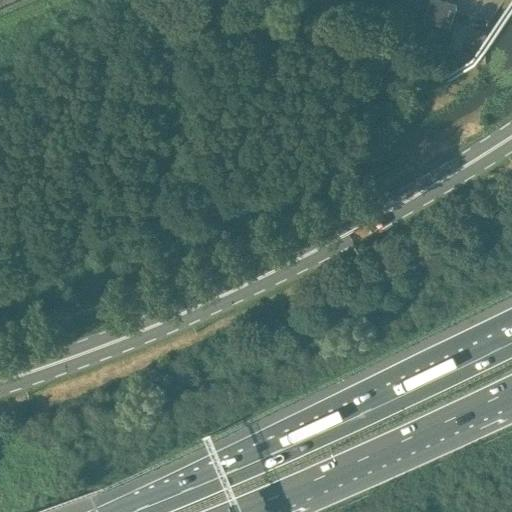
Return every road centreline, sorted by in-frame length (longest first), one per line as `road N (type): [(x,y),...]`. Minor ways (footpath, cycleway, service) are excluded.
road 1 (primary): [(0,378),(246,282),(511,133)]
road 2 (motorway): [(511,341),(127,511)]
road 3 (motorway): [(231,511),(511,389)]
